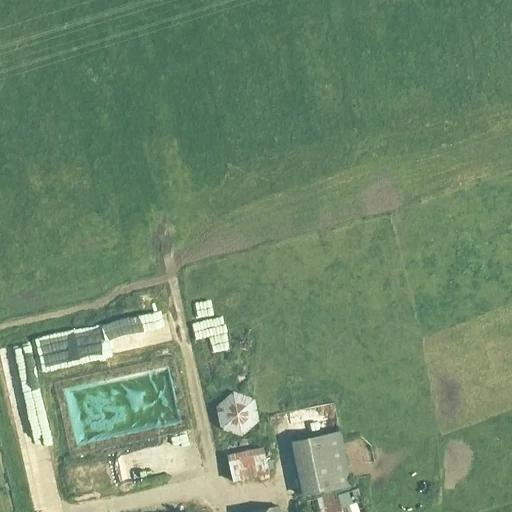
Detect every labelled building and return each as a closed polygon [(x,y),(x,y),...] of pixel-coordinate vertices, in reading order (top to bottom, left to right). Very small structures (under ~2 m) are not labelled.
[(33,370),(81,362),(78,347),(30,355),(33,370)] [(221,367),(222,360),(196,355),(195,363),(221,367)] [(254,400),(232,393),(216,409),(221,431),(240,437),(258,422),(254,400)] [(351,487),(340,431),(291,442),(303,500),(351,487)] [(144,445),(63,465),(69,487),(149,467),(144,445)] [(250,469),(261,467),(258,445),(221,451),(226,480),(251,476),(250,469)]
